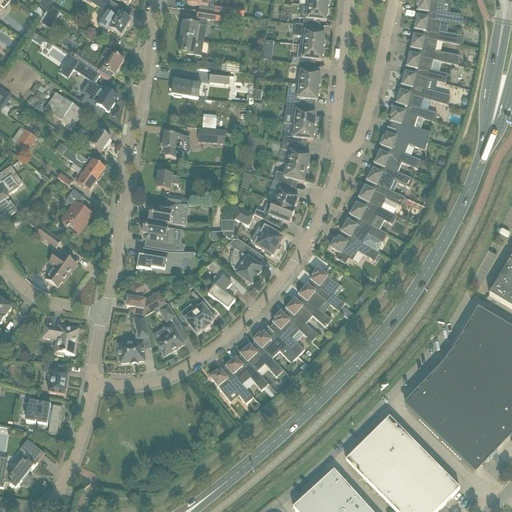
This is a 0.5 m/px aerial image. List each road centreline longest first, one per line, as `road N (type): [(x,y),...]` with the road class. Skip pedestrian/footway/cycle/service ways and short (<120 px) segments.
road 1 (primary): [(188,511),(293,425),(406,304),(468,191),(491,122)]
road 2 (residential): [(92,383),(167,377),(224,343),(294,265),(338,160)]
road 3 (residential): [(104,310),(155,0)]
road 4 (residential): [(0,508),(43,507),(57,492),(80,443),(92,383)]
road 5 (residential): [(393,0),(356,147),(338,160)]
road 6 (residential): [(338,160),(332,143),(349,0)]
road 7 (residential): [(104,310),(59,304),(25,287),(0,256)]
